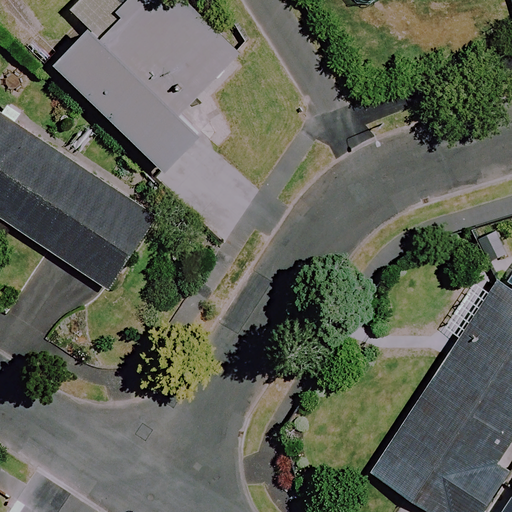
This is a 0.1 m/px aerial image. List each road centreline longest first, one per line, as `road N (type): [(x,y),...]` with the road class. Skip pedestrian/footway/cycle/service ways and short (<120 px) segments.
road 1 (residential): [(166,500),(334,213),(367,182),(511,135)]
road 2 (residential): [(0,393),(166,500)]
